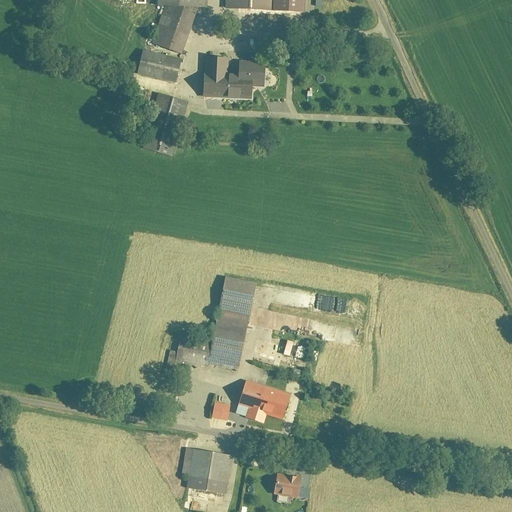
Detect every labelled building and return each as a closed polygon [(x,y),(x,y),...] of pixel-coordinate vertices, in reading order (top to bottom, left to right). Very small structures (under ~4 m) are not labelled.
[(152,0),(153,7),(165,7),(146,53),(140,51),(134,75),(174,85),(180,61),(176,61),(198,8),(203,8),(203,0),(152,0)] [(303,0),(224,0),(224,12),(303,14),(303,0)] [(196,97),(212,98),(211,100),(249,102),(250,86),(264,86),(264,68),(238,67),(238,78),(219,78),(220,56),(198,55),(196,97)] [(140,151),(170,160),(186,107),(156,98),(140,151)] [(172,363),(237,375),(253,286),(221,280),(210,343),(177,337),(172,363)] [(288,393),(244,381),(236,407),(280,420),(288,393)] [(214,403),(211,419),(228,422),(231,406),(214,403)] [(192,450),(184,490),(224,498),(232,457),(192,450)] [(277,470),(272,495),(295,500),(300,475),(277,470)]
